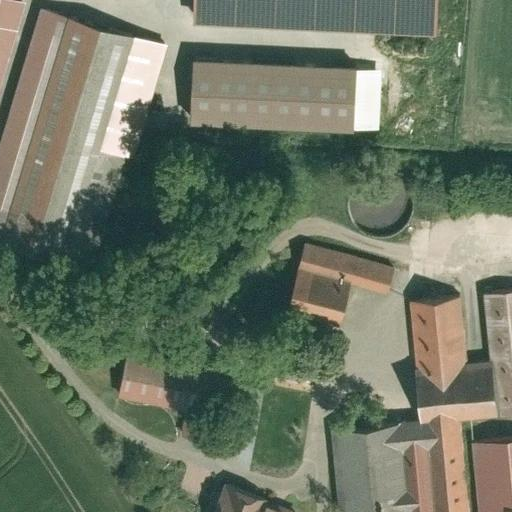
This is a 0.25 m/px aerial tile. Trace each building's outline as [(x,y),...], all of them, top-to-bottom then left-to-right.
[(0,0),(0,72),(21,0),(0,0)] [(436,0),(194,0),(194,17),(435,27),(436,0)] [(38,2),(0,129),(0,238),(91,265),(134,118),(155,124),(173,63),(129,50),(135,30),(38,2)] [(355,60),(193,54),(191,117),(353,123),(355,60)] [(391,237),(400,232),(408,224),(412,215),(413,204),(410,193),(405,184),(396,178),(386,174),(375,174),(365,178),(357,184),(351,194),(348,204),(349,214),(354,224),(361,232),(370,237),(381,238),(391,237)] [(304,239),(285,309),(339,324),(351,279),(386,289),(393,263),(304,239)] [(419,419),(336,426),(342,511),(468,511),(460,416),(511,411),(511,285),(484,288),(490,358),(467,360),(461,294),(409,298),(419,419)] [(127,346),(118,394),(185,407),(181,429),(214,436),(228,366),(127,346)] [(273,358),(249,453),(295,464),(319,369),(273,358)] [(511,511),(511,433),(472,437),(479,511),(511,511)] [(223,477),(210,511),(297,511),(299,508),(265,496),(266,493),(223,477)]
